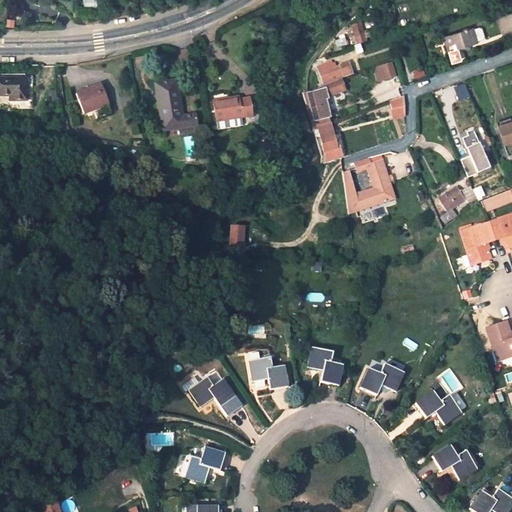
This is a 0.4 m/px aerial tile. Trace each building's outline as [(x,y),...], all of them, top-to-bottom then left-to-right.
[(136,0),(139,13),(147,11),(146,5),(145,0),(136,0)] [(128,14),(126,1),(117,2),(119,15),(128,14)] [(509,9),(496,14),(497,17),(510,13),(509,9)] [(15,14),(6,13),(3,29),(13,30),(15,14)] [(497,17),(502,33),(511,29),(511,18),(510,13),(497,17)] [(364,35),(361,24),(353,27),(358,43),(366,40),(364,35)] [(457,48),(477,42),(473,28),(443,38),(451,63),(460,60),(457,48)] [(324,84),(347,75),(355,72),(351,62),(342,66),(334,69),(333,64),(332,61),(317,66),(324,84)] [(377,82),(396,77),(393,62),(373,68),(377,82)] [(10,101),(26,101),(26,78),(0,78),(0,95),(10,96),(10,101)] [(338,80),(322,86),(323,90),(308,94),(315,121),(330,117),(324,96),(342,89),(338,80)] [(160,109),(163,131),(196,125),(195,115),(183,117),(177,81),(158,84),(162,108),(160,109)] [(111,113),(100,85),(76,93),(84,114),(93,111),(96,119),(111,113)] [(389,93),(391,101),(404,96),(402,89),(389,93)] [(391,101),(390,101),(392,110),(405,107),(404,96),(391,101)] [(239,97),(213,101),(216,122),(252,116),(250,98),(239,100),(239,97)] [(511,122),(498,127),(509,161),(511,159),(511,122)] [(321,137),(325,151),(336,148),(332,134),(321,137)] [(472,164),(483,159),(479,150),(468,154),(472,164)] [(395,200),(383,161),(370,165),(369,161),(356,165),(356,166),(353,167),(354,170),(357,169),(358,172),(368,169),(374,188),(371,189),(376,206),(395,200)] [(314,186),(326,176),(322,171),(310,181),(314,186)] [(350,171),(343,174),(346,197),(353,195),(350,171)] [(455,188),(438,200),(442,206),(444,204),(449,211),(463,200),(455,188)] [(353,195),(346,197),(349,215),(376,206),(371,189),(353,195)] [(473,193),(465,199),(469,204),(476,199),(473,193)] [(444,225),(452,218),(447,212),(439,218),(444,225)] [(487,224),(493,242),(502,239),(506,254),(511,251),(511,214),(496,220),(497,221),(487,224)] [(459,232),(467,256),(471,255),(473,265),(490,259),(485,244),(493,242),(487,224),(478,226),(459,232)] [(232,227),(231,245),(233,246),(232,251),(241,251),(241,246),(243,246),(244,227),(232,227)] [(212,331),(224,325),(221,319),(209,325),(212,331)] [(486,329),(493,352),(497,350),(501,360),(511,356),(511,338),(511,339),(506,322),(486,329)] [(338,386),(343,365),(330,362),(333,352),(310,347),(306,368),(322,371),(320,382),(338,386)] [(270,357),(248,361),(251,382),(267,379),(269,390),(288,387),(284,365),(271,368),(270,357)] [(404,373),(383,364),(379,374),(367,369),(359,388),(376,396),(380,386),(395,393),(404,373)] [(194,376),(180,386),(185,392),(188,390),(198,383),(194,376)] [(242,405),(223,378),(212,386),(206,377),(198,383),(188,390),(200,407),(213,398),(226,416),(242,405)] [(434,413),(443,426),(461,414),(448,395),(439,401),(432,391),(414,404),(425,419),(434,413)] [(449,467),(458,481),(477,470),(464,451),(456,456),(449,445),(430,457),(441,473),(449,467)] [(200,459),(190,456),(183,478),(203,484),(208,468),(219,472),(225,453),(204,447),(200,459)] [(468,509),(472,511),(488,511),(490,511),(491,511),(508,511),(511,506),(511,499),(496,490),(490,498),(480,491),(468,509)]
